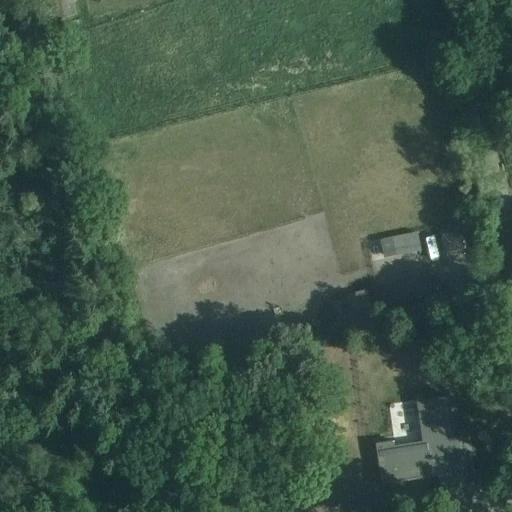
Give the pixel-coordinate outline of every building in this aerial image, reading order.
[(61,0),(47,0),(49,5),(51,5),(55,19),(64,16),(61,3),(62,2),(61,0)] [(461,223),(439,227),(444,253),(466,249),(461,223)] [(392,238),(395,257),(421,253),(417,233),(392,238)] [(331,302),(336,329),(373,322),(366,290),(339,296),(340,300),(331,302)] [(32,394),(22,380),(6,391),(16,405),(32,394)] [(381,486),(439,477),(441,491),(470,486),(464,439),(455,440),(448,397),(417,402),(422,441),(395,445),(394,440),(375,443),(381,486)]
